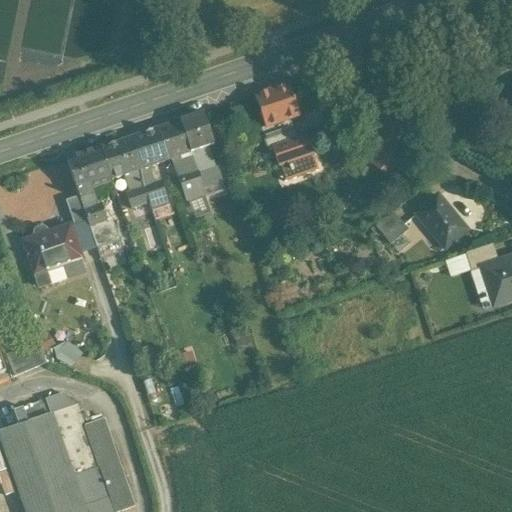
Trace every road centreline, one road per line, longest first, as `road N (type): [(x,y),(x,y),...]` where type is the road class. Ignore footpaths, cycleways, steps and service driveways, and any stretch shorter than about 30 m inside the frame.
road 1 (secondary): [(0,152),(427,0)]
road 2 (unknown): [(322,41),(511,183)]
